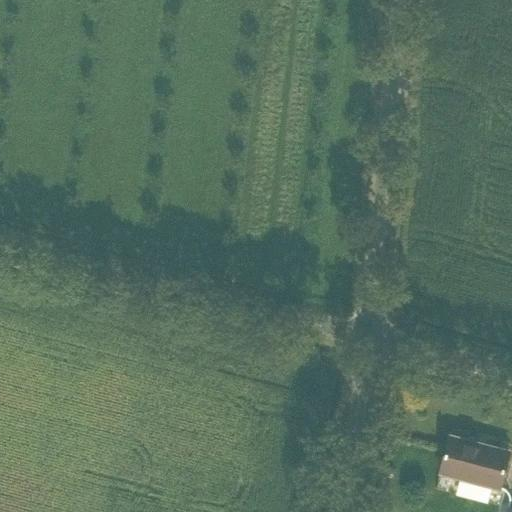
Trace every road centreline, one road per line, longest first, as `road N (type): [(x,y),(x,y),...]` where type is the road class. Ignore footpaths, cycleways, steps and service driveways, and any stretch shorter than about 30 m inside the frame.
road 1 (unclassified): [(367,337),(0,242)]
road 2 (unclassified): [(367,337),(400,0)]
road 3 (unclassified): [(347,511),(367,337)]
road 4 (unclassified): [(511,375),(367,337)]
